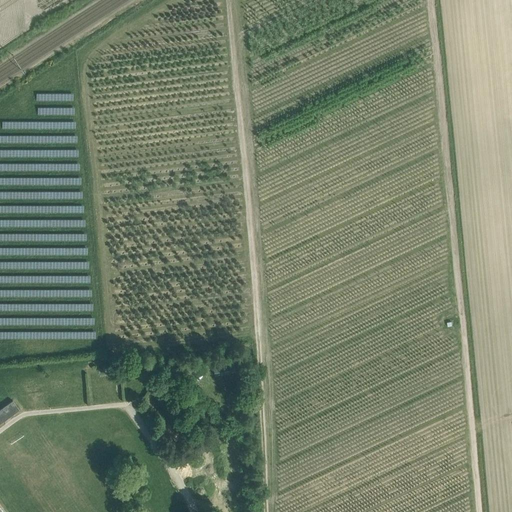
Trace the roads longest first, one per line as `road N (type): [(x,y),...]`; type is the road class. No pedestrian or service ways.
road 1 (track): [(266,511),(229,0)]
road 2 (residential): [(198,511),(125,401),(23,411),(0,427)]
